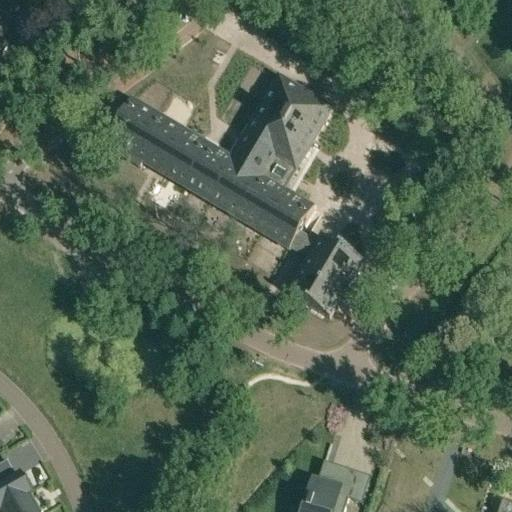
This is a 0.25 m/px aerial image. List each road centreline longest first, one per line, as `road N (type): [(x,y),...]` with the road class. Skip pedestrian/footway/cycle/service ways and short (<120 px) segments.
road 1 (residential): [(0,191),(243,339),(339,371)]
road 2 (residential): [(223,0),(183,41),(60,128),(0,190)]
road 3 (residential): [(339,371),(511,176)]
road 4 (residential): [(339,371),(511,431)]
road 5 (residential): [(511,122),(401,0)]
road 6 (residential): [(0,391),(63,455),(83,511)]
